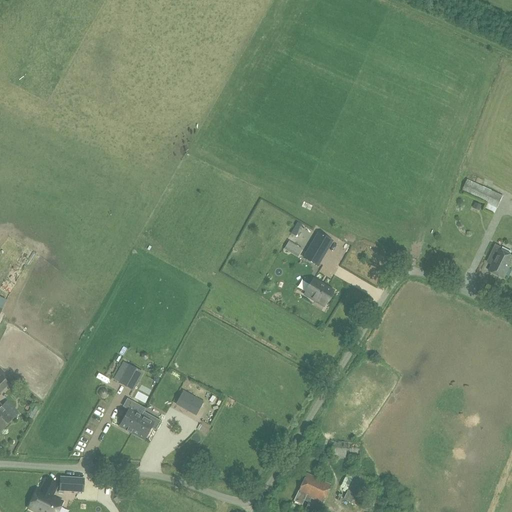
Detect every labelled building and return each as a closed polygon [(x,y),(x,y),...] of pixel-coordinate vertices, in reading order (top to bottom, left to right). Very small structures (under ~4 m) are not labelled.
[(462,191),(488,204),(497,208),(503,196),(467,180),(462,191)] [(318,233),(303,258),(317,266),(332,241),(318,233)] [(289,241),(285,247),(299,255),(302,249),(289,241)] [(511,256),(499,250),(501,247),(495,244),(490,255),(495,258),(489,271),(504,278),(511,261),(511,256)] [(326,303),(333,291),(313,280),(305,294),(315,300),(316,297),(326,303)] [(119,383),(132,390),(142,373),(129,366),(119,383)] [(0,375),(0,392),(9,384),(0,375)] [(202,403),(183,392),(176,404),(196,415),(202,403)] [(0,430),(13,418),(0,405),(0,430)] [(131,433),(132,433),(141,416),(143,412),(145,409),(139,406),(135,413),(129,409),(119,426),(127,430),(126,431),(130,433),(131,433)] [(209,406),(204,409),(209,416),(214,413),(209,406)] [(160,421),(143,412),(141,416),(132,433),(144,440),(151,428),(155,430),(160,421)] [(331,460),(360,460),(360,442),(332,442),(331,460)] [(343,499),(359,507),(372,481),(357,473),(343,499)] [(294,501),(301,505),(306,496),(322,503),(330,485),(307,474),(294,501)] [(62,491),(83,493),(84,478),(60,476),(59,491),(62,491)] [(52,496),(58,485),(45,479),(40,490),(37,489),(28,508),(36,511),(57,511),(63,501),(58,499),(52,496)] [(375,511),(379,507),(365,500),(360,508),(367,511),(375,511)] [(304,509),(310,511),(319,511),(322,508),(308,501),(304,509)]
